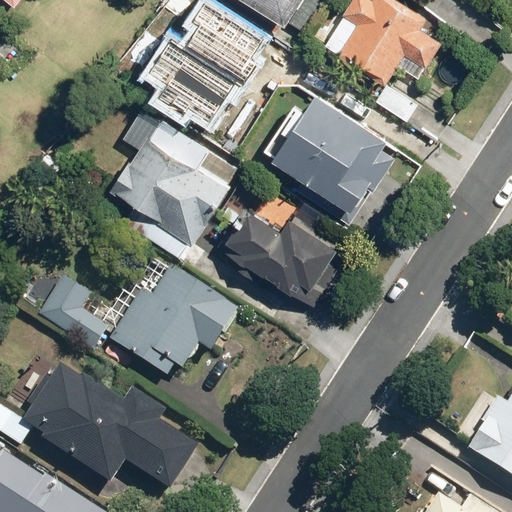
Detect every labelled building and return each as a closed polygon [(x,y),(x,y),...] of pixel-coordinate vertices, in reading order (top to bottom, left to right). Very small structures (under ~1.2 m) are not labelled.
[(252,0),(287,23),(302,0),(252,0)] [(359,27),(339,59),(387,88),(406,57),(428,70),(444,44),(423,31),(430,20),(397,0),(376,0),(376,2),(372,0),(356,0),(345,18),(359,27)] [(201,118),(256,30),(210,2),(155,89),(201,118)] [(364,125),(291,80),(248,147),(328,197),(344,172),(349,176),(372,140),(359,132),(364,125)] [(408,96),(390,85),(380,102),(409,120),(419,104),(408,96)] [(114,187),(195,239),(231,183),(150,131),(114,187)] [(256,194),(223,245),(316,304),(349,252),(256,194)] [(242,314),(173,272),(154,301),(142,294),(110,345),(169,382),(176,371),(184,376),(201,350),(214,358),(242,314)] [(66,277),(42,313),(98,350),(113,327),(86,309),(94,296),(66,277)] [(82,383),(61,370),(24,427),(45,441),(42,446),(113,492),(127,470),(133,474),(170,417),(134,395),(127,406),(85,379),(82,383)] [(511,407),(511,409),(499,401),(485,423),(489,425),(474,451),(511,476),(511,407)] [(0,414),(0,428),(20,441),(26,431),(0,414)] [(108,511),(32,463),(0,511),(108,511)] [(493,511),(471,498),(462,511),(459,511),(432,495),(420,511),(493,511)]
